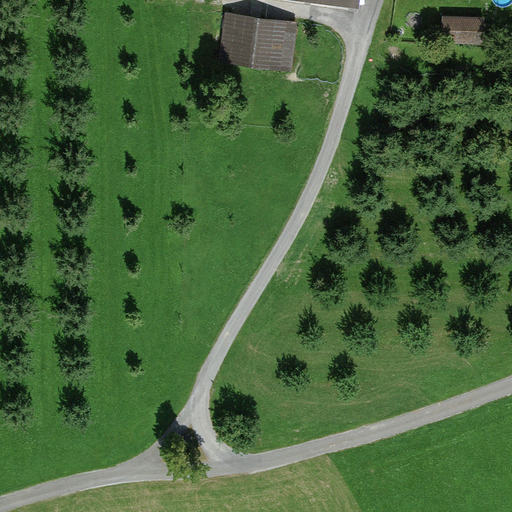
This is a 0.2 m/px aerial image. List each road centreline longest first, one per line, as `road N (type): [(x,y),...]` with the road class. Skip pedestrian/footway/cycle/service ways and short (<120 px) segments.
road 1 (unclassified): [(200,393),(324,170),(378,0)]
road 2 (unclassified): [(511,388),(347,445),(229,469)]
road 3 (unclassified): [(141,477),(0,511)]
road 4 (track): [(372,23),(232,0)]
